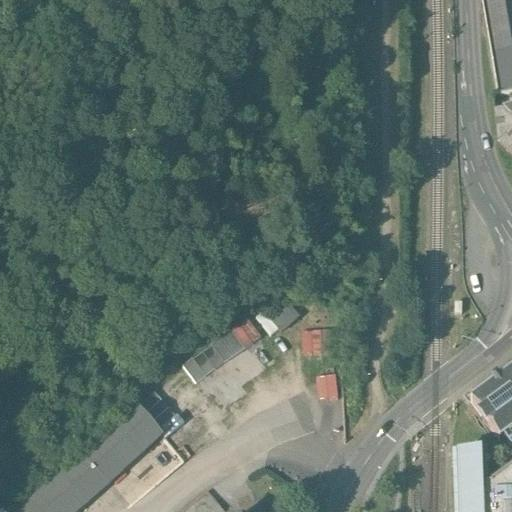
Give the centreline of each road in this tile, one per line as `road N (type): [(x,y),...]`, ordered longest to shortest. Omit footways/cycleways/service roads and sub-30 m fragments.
road 1 (primary): [(375,0),(377,511)]
road 2 (tertiary): [(499,201),(473,130),(465,0)]
road 3 (tertiary): [(334,511),(403,413),(470,360)]
road 4 (tertiary): [(499,201),(508,266),(501,313),(470,360)]
